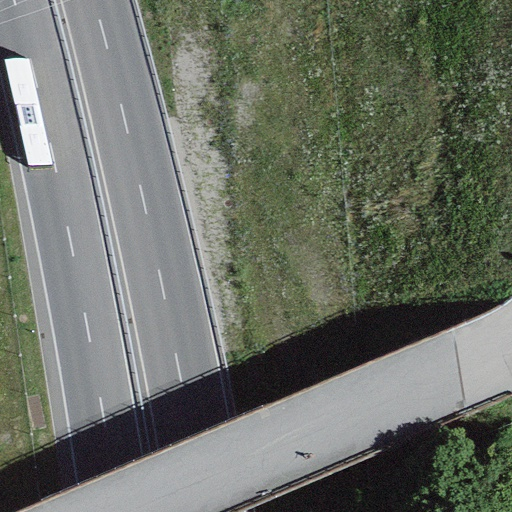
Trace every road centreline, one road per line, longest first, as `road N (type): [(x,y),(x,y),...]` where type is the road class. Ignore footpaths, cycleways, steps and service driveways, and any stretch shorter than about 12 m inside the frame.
road 1 (trunk): [(202,511),(159,283),(91,0)]
road 2 (trunk): [(11,0),(114,511)]
road 3 (unclassified): [(457,375),(129,511)]
